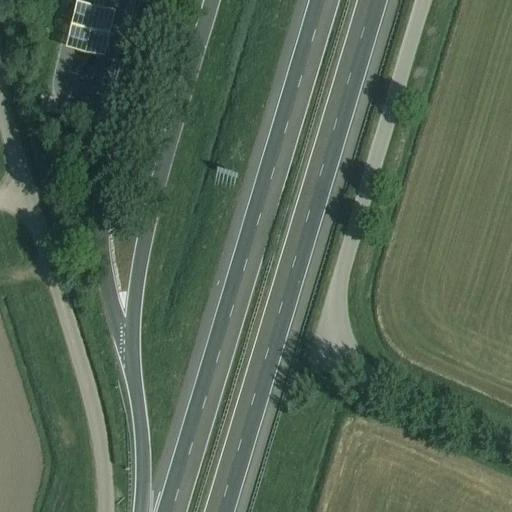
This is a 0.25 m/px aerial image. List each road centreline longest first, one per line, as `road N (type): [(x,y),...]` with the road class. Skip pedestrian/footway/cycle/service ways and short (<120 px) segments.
road 1 (unclassified): [(511,444),(371,381),(339,325),(338,281),(423,0)]
road 2 (motorway): [(217,511),(370,0)]
road 3 (motorway): [(323,0),(170,511)]
road 4 (unclassified): [(104,511),(89,391),(0,98)]
road 5 (motorway): [(134,391),(142,511)]
